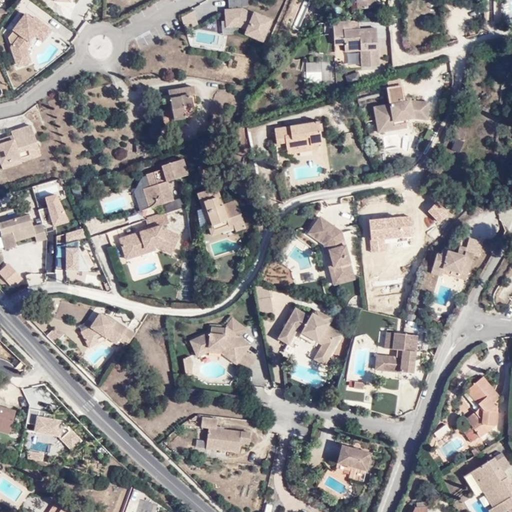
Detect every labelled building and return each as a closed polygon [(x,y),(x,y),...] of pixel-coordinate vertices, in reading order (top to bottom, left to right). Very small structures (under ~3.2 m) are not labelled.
[(250,29),(249,33),(265,40),(273,19),(245,9),(245,5),(250,5),(249,0),(230,0),(231,7),(234,6),(234,9),(228,9),(229,26),(242,25),(250,29)] [(355,0),(356,8),(374,7),(373,0),(355,0)] [(29,41),(34,34),(43,40),(51,29),(34,16),(33,18),(25,12),(13,28),(14,29),(9,36),(11,45),(11,46),(15,59),(29,55),(26,49),(26,48),(31,42),(29,41)] [(359,23),(333,25),(335,48),(344,48),(345,55),(360,54),(361,70),(379,69),(377,31),(359,32),(359,23)] [(29,55),(15,59),(17,66),(31,61),(29,55)] [(309,68),(306,75),(318,81),(321,74),(309,68)] [(345,75),(348,85),(361,81),(358,72),(345,75)] [(397,127),(410,128),(409,122),(430,121),(432,102),(413,101),(407,102),(407,98),(404,86),(389,89),(391,104),(376,108),(379,121),(383,121),(397,124),(397,127)] [(194,87),(182,88),(183,98),(169,99),(173,124),(186,122),(185,117),(192,116),(191,99),(195,98),(194,87)] [(183,98),(182,88),(168,90),(169,99),(183,98)] [(381,135),(410,130),(410,128),(397,127),(397,124),(383,121),(379,121),(381,135)] [(0,137),(0,161),(2,167),(21,161),(18,153),(38,146),(31,124),(11,131),(12,134),(14,138),(3,141),(2,137),(0,137)] [(278,151),(279,158),(291,156),(290,151),(312,148),(312,153),(323,151),(318,124),(275,131),(276,140),(281,139),(283,149),(278,151)] [(452,150),(459,153),(463,142),(455,139),(452,150)] [(21,161),(41,154),(38,146),(18,153),(21,161)] [(197,171),(207,168),(204,157),(193,160),(197,171)] [(169,211),(185,206),(182,197),(174,199),(168,182),(168,180),(187,174),(182,159),(162,166),(163,169),(146,175),(150,187),(143,189),(149,206),(162,202),(166,212),(169,211)] [(217,183),(197,187),(202,204),(206,222),(241,213),(237,196),(221,200),(217,183)] [(58,195),(44,199),(54,230),(68,226),(58,195)] [(199,223),(206,222),(202,204),(195,206),(199,223)] [(149,226),(120,235),(126,253),(138,250),(139,255),(159,249),(175,254),(183,234),(165,226),(165,223),(172,221),(169,211),(166,212),(146,218),(149,226)] [(48,221),(32,225),(29,213),(0,221),(0,229),(6,249),(17,246),(17,240),(36,234),(38,241),(52,236),(48,221)] [(234,231),(245,227),(241,213),(206,222),(209,232),(232,226),(234,231)] [(362,281),(347,234),(325,218),(311,235),(327,247),(333,263),(331,264),(339,288),(362,281)] [(83,229),(65,233),(67,242),(85,238),(83,229)] [(467,256),(460,254),(445,250),(443,257),(440,256),(433,276),(445,279),(446,276),(448,271),(462,276),(465,272),(472,274),(478,258),(482,260),(487,244),(473,239),(469,249),(467,256)] [(405,255),(405,245),(388,246),(388,256),(405,255)] [(382,276),(406,275),(405,255),(388,256),(388,246),(373,247),(374,267),(382,267),(382,276)] [(460,254),(467,256),(469,249),(463,248),(460,254)] [(64,272),(80,272),(80,250),(64,250),(64,272)] [(126,253),(128,258),(139,255),(138,250),(126,253)] [(0,276),(12,289),(23,279),(9,263),(0,270),(0,276)] [(446,276),(469,284),(472,274),(465,272),(462,276),(448,271),(446,276)] [(27,283),(43,279),(42,272),(26,275),(27,283)] [(179,299),(189,301),(192,282),(182,280),(179,299)] [(258,302),(260,316),(274,314),(271,299),(258,302)] [(118,337),(127,343),(136,329),(116,316),(114,319),(98,308),(89,321),(80,328),(88,345),(106,335),(115,341),(118,337)] [(327,324),(318,318),(313,315),(311,319),(296,310),(282,334),(295,340),(296,337),(302,341),(305,337),(322,346),(320,350),(318,354),(331,361),(344,337),(330,329),(331,326),(327,324)] [(321,313),(318,318),(327,324),(330,318),(321,313)] [(188,339),(194,352),(208,346),(224,349),(239,358),(250,343),(239,336),(245,327),(231,318),(225,327),(208,326),(206,331),(188,339)] [(278,340),(291,347),(295,340),(282,334),(278,340)] [(416,376),(418,363),(414,363),(415,354),(419,354),(420,338),(390,334),(387,351),(399,352),(398,359),(387,357),(386,373),(416,376)] [(305,337),(302,341),(320,350),(322,346),(305,337)] [(0,344),(0,359),(11,369),(19,360),(0,344)] [(226,355),(237,362),(239,358),(224,349),(208,346),(194,352),(196,357),(208,351),(226,355)] [(314,361),(327,368),(331,361),(318,354),(314,361)] [(192,360),(190,355),(183,358),(186,374),(191,374),(192,360)] [(380,357),(378,372),(386,373),(387,357),(380,357)] [(474,423),(474,425),(481,435),(498,424),(500,410),(497,409),(498,405),(495,402),(502,396),(486,375),(470,388),(483,406),(478,410),(482,418),(474,423)] [(354,391),(346,390),(345,400),(363,401),(364,383),(354,382),(354,391)] [(0,427),(10,430),(16,411),(0,406),(0,427)] [(482,418),(478,410),(469,416),(474,423),(482,418)] [(24,433),(78,444),(80,432),(62,428),(64,418),(29,411),(24,433)] [(218,429),(219,418),(203,417),(202,428),(209,429),(206,449),(239,454),(240,444),(249,445),(251,433),(218,429)] [(473,440),(481,435),(474,425),(467,430),(473,440)] [(204,448),(205,440),(196,439),(195,447),(204,448)] [(337,465),(368,473),(372,455),(342,447),(337,465)] [(477,483),(480,482),(484,490),(488,487),(498,503),(494,506),(497,511),(504,511),(511,507),(511,482),(505,471),(511,465),(511,464),(504,452),(471,472),(477,483)] [(488,487),(484,490),(494,506),(498,503),(488,487)] [(49,511),(59,497),(53,493),(43,506),(49,511)] [(77,511),(78,511),(59,497),(49,511),(48,511),(77,511)] [(157,511),(159,505),(140,500),(137,511),(157,511)]
